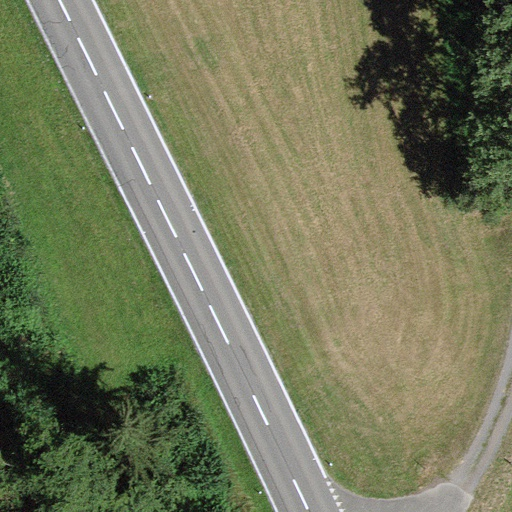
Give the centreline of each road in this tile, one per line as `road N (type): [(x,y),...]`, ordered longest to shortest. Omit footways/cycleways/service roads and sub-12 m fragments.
road 1 (secondary): [(60,0),(309,511)]
road 2 (track): [(511,369),(463,490),(432,511)]
